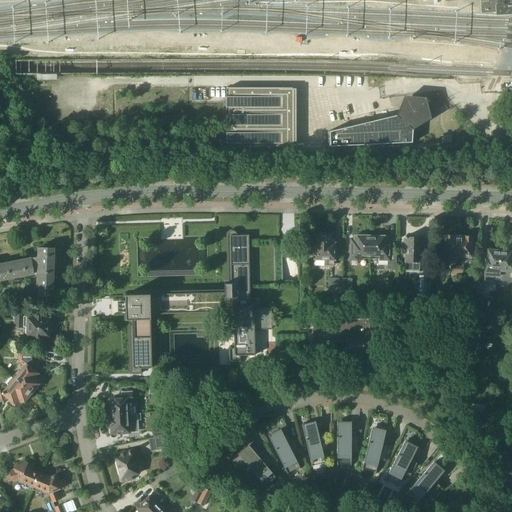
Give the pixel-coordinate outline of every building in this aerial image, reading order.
[(511,0),(480,0),(481,13),(496,12),(496,15),(508,14),(511,14),(511,11),(511,0)] [(226,132),(226,143),(228,143),(228,154),(292,154),(292,98),(292,87),(288,87),(228,87),(228,96),(226,96),(226,101),(226,105),(226,107),(228,107),(228,114),(226,114),(226,125),(228,125),(228,132),(226,132)] [(330,146),(412,143),(413,129),(432,118),(426,97),(405,95),(396,115),(330,131),(330,146)] [(228,232),(227,235),(228,283),(225,283),(225,289),(134,292),(134,294),(125,295),(125,300),(120,300),(121,315),(125,314),(126,320),(132,320),(132,325),(129,325),(131,373),(142,373),(142,368),(152,368),(150,313),(233,311),(234,348),(229,348),(229,362),(240,361),(240,355),(255,355),(255,342),(255,337),(254,329),(272,329),(272,325),(272,311),(272,308),(257,308),(256,301),(253,301),(250,301),(249,242),(248,235),(238,235),(235,232),(234,231),(232,230),(230,231),(228,232)] [(335,239),(330,239),(330,235),(317,235),(317,244),(314,244),(313,254),(316,254),(316,260),(325,260),(325,264),(327,264),(327,266),(332,266),(332,264),(334,264),(335,239)] [(370,256),(370,236),(355,235),(355,240),(352,240),(351,258),(361,259),(361,256),(370,256)] [(458,256),(459,236),(445,235),(445,237),(441,237),(440,244),(444,244),(443,263),(452,263),(453,256),(458,256)] [(370,236),(370,256),(379,256),(379,259),(387,259),(387,269),(396,269),(396,253),(389,253),(389,241),(386,241),(386,236),(370,236)] [(473,236),(459,236),(458,256),(472,257),(473,236)] [(405,237),(405,262),(405,270),(420,270),(420,262),(420,261),(426,261),(426,255),(423,255),(423,242),(420,242),(421,237),(405,237)] [(240,355),(240,361),(260,361),(260,344),(277,343),(277,345),(280,347),(282,347),(285,348),(288,348),(291,348),(294,348),(297,348),(299,347),(301,346),(304,345),(304,343),(312,343),(312,336),(304,336),(303,313),(299,313),(299,300),(283,300),(283,291),(282,241),(249,242),(250,301),(253,301),(256,301),(257,308),(272,308),(272,311),(274,311),(274,325),(272,325),(272,329),(254,329),(255,337),(255,342),(255,355),(240,355)] [(41,248),(39,296),(52,296),(54,248),(41,248)] [(496,262),(497,250),(488,250),(487,258),(486,258),(484,280),(498,281),(498,276),(499,263),(496,262)] [(511,254),(511,250),(497,250),(496,262),(499,263),(498,276),(511,276),(511,260),(511,254)] [(0,279),(34,273),(32,260),(0,266),(0,279)] [(427,276),(419,275),(419,293),(427,293),(427,276)] [(328,291),(342,291),(342,278),(328,278),(328,291)] [(352,279),(342,278),(342,291),(352,292),(352,279)] [(483,294),(484,282),(477,281),(476,293),(483,294)] [(15,315),(15,328),(23,328),(23,327),(28,327),(27,340),(49,341),(49,332),(51,332),(52,331),(52,325),(51,324),(49,324),(50,314),(35,314),(35,316),(28,315),(28,316),(23,316),(23,315),(15,315)] [(312,319),(312,328),(312,336),(312,343),(366,341),(366,340),(370,340),(369,319),(366,319),(366,318),(312,319)] [(20,370),(14,378),(31,391),(41,379),(36,376),(39,373),(31,367),(30,366),(33,362),(35,360),(35,351),(27,351),(19,351),(18,356),(18,361),(25,366),(21,371),(20,370)] [(0,397),(3,400),(6,397),(14,403),(17,400),(21,404),(31,391),(14,378),(8,385),(9,386),(5,391),(0,386),(0,397)] [(106,402),(106,403),(106,404),(107,405),(108,405),(109,406),(110,405),(111,416),(127,415),(127,414),(136,414),(135,400),(133,400),(132,391),(121,392),(122,398),(109,399),(108,399),(108,400),(107,400),(106,400),(106,401),(106,402)] [(111,420),(110,420),(110,434),(110,435),(111,436),(111,437),(112,437),(113,438),(114,438),(115,437),(116,437),(116,436),(116,433),(129,433),(137,432),(136,421),(141,420),(140,413),(136,414),(127,414),(127,415),(111,416),(111,420)] [(323,451),(329,449),(326,434),(319,436),(316,424),(302,427),(312,469),(326,465),(323,451)] [(358,452),(358,437),(351,437),(351,424),(337,424),(337,467),(351,467),(351,452),(358,452)] [(385,461),(389,447),(383,445),(386,433),(372,430),(362,471),(376,475),(379,460),(385,461)] [(289,476),(301,470),(295,456),(300,453),(293,440),(288,443),(282,432),(269,438),(289,476)] [(165,434),(154,437),(157,450),(169,448),(165,434)] [(410,477),(417,463),(411,460),(417,449),(404,443),(385,481),(397,488),(404,474),(410,477)] [(267,489),(278,480),(268,468),(273,464),(263,452),(258,457),(250,447),(240,456),(267,489)] [(122,457),(116,458),(122,481),(131,479),(130,475),(138,473),(135,462),(141,460),(138,449),(132,450),(121,453),(122,457)] [(16,469),(9,472),(12,481),(13,482),(20,479),(35,486),(40,474),(29,470),(26,462),(24,463),(23,461),(16,464),(16,465),(14,466),(16,469)] [(435,482),(443,473),(432,463),(404,496),(415,505),(425,494),(430,498),(440,486),(435,482)] [(203,474),(207,470),(203,466),(199,470),(203,474)] [(162,481),(181,472),(178,467),(159,476),(162,481)] [(40,474),(35,486),(49,492),(53,502),(59,500),(56,491),(67,486),(64,478),(59,480),(57,475),(55,476),(55,475),(48,478),(40,474)] [(205,488),(202,494),(197,503),(204,506),(211,492),(205,488)] [(155,490),(144,500),(141,497),(134,504),(137,508),(136,508),(137,509),(136,510),(138,511),(155,511),(161,506),(155,500),(160,496),(155,490)] [(191,500),(197,503),(202,494),(196,491),(191,500)]
